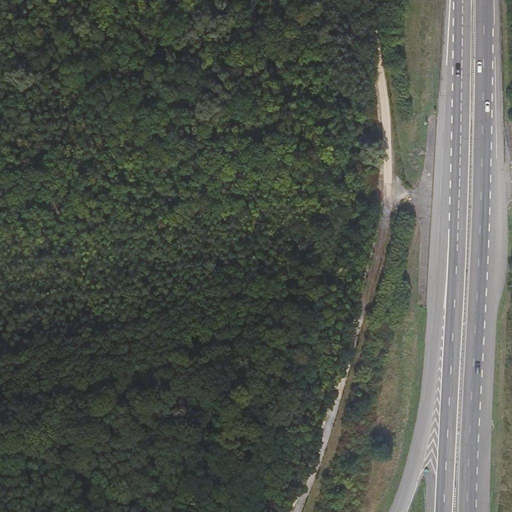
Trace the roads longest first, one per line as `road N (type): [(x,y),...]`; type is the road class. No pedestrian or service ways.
road 1 (motorway): [(473,511),(484,0)]
road 2 (motorway): [(452,228),(441,249),(430,394),(398,511)]
road 3 (motorway): [(452,228),(446,511)]
road 4 (motorway): [(460,0),(452,228)]
